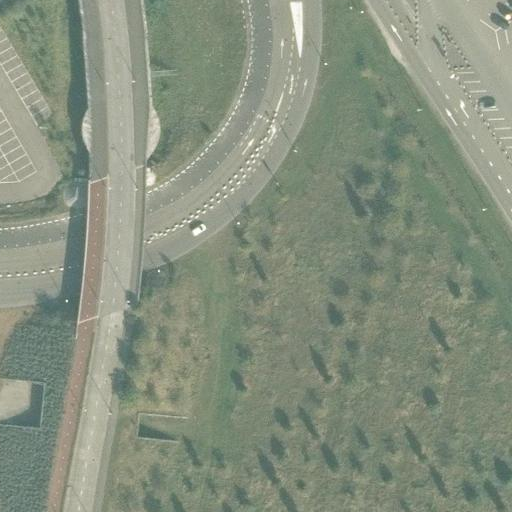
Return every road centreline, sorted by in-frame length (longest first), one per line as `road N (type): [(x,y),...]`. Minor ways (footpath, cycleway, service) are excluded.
road 1 (unclassified): [(0,262),(106,243),(191,203),(239,156),(262,119),(285,27)]
road 2 (secondary): [(511,216),(372,0)]
road 3 (secondary): [(80,284),(196,234),(237,203),(281,147)]
road 4 (secondary): [(281,147),(307,80),(312,0)]
road 5 (unclassified): [(511,103),(438,0)]
road 6 (unclassified): [(281,147),(285,27)]
